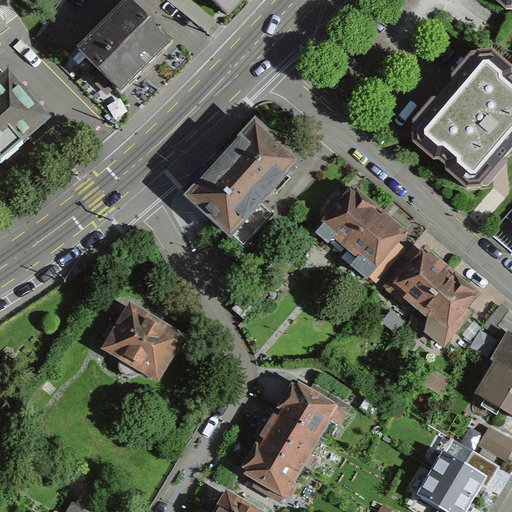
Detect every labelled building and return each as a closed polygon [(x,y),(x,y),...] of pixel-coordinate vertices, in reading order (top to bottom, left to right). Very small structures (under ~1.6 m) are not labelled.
[(127,0),(126,0),(76,48),(119,93),(170,44),(127,0)] [(212,0),(227,14),(240,0),(212,0)] [(511,76),(481,50),(411,130),(474,185),(511,140),(511,76)] [(0,161),(48,121),(7,72),(0,77),(0,161)] [(255,120),(181,198),(225,239),(298,160),(255,120)] [(407,231),(353,186),(314,232),(367,278),(407,231)] [(483,298),(424,247),(391,285),(425,314),(416,325),(441,346),(483,298)] [(128,304),(102,349),(158,382),(184,337),(128,304)] [(492,366),(475,393),(511,415),(511,333),(503,328),(483,361),(492,366)] [(430,368),(421,385),(439,395),(449,378),(430,368)] [(293,377),(237,471),(284,498),(339,405),(293,377)] [(511,439),(489,427),(479,446),(505,460),(511,446),(511,439)] [(451,438),(410,507),(418,511),(471,511),(498,466),(451,438)] [(264,511),(225,490),(212,511),(264,511)] [(85,511),(68,502),(61,511),(85,511)]
